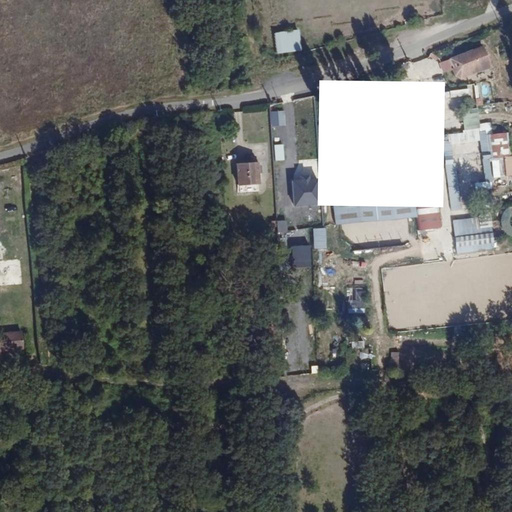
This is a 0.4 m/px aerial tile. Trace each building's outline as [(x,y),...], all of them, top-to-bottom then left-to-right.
[(301,39),(278,42),(280,63),(303,59),(301,39)] [(494,68),(488,46),(440,64),(443,72),(453,71),(460,79),(494,68)] [(426,95),(404,97),(411,154),(433,151),(426,95)] [(404,97),(323,107),(337,224),(418,214),(414,176),(411,154),(404,97)] [(478,107),(463,110),(466,130),(482,127),(478,107)] [(285,110),(271,110),(271,125),(286,125),(285,110)] [(444,132),(445,147),(471,146),(471,139),(481,138),(481,143),(492,143),(491,131),(444,132)] [(510,157),(510,132),(493,132),(493,157),(510,157)] [(414,176),(436,173),(433,151),(411,154),(414,176)] [(492,155),(484,155),(484,181),(492,181),(492,155)] [(459,159),(448,159),(449,210),(459,210),(459,159)] [(252,165),(230,166),(231,186),(252,185),(252,165)] [(436,173),(414,176),(418,214),(419,230),(442,228),(436,173)] [(321,177),(295,179),(297,206),(323,204),(321,177)] [(511,204),(507,207),(503,212),(501,217),(501,223),(503,228),(506,233),(511,236),(511,204)] [(481,217),(454,219),(456,252),(495,250),(494,227),(481,228),(481,217)] [(293,267),(313,267),(313,245),(292,245),(293,267)] [(370,310),(370,301),(340,301),(340,310),(370,310)] [(412,352),(391,351),(391,365),(411,366),(412,352)]
